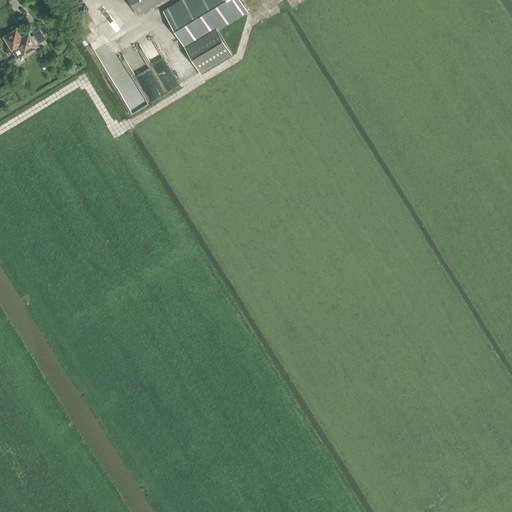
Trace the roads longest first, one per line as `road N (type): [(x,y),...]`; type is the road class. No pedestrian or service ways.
road 1 (track): [(0,131),(86,83),(116,131),(238,56),(251,17)]
road 2 (track): [(89,0),(109,25),(157,23),(194,84)]
